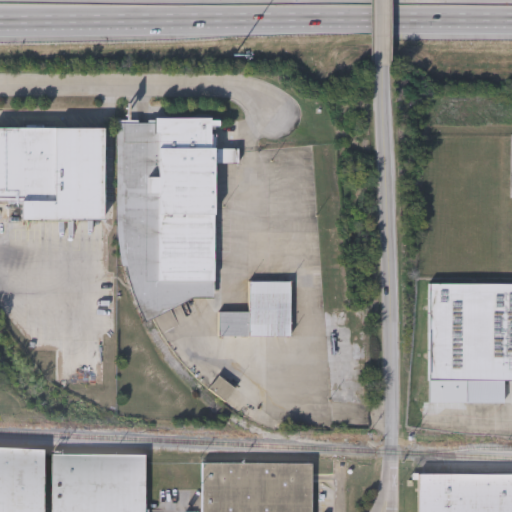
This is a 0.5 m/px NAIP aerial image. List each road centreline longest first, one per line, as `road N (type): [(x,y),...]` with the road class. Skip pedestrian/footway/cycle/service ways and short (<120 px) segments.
road 1 (motorway): [(0,18),(511,24)]
road 2 (tertiary): [(393,493),(382,65)]
road 3 (motorway): [(0,41),(317,22)]
road 4 (residential): [(0,79),(246,80),(284,108)]
